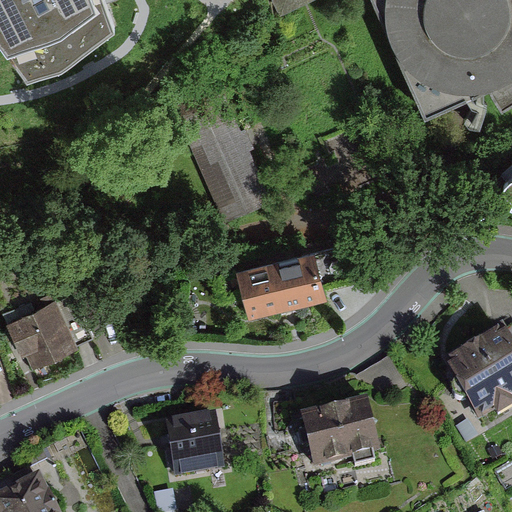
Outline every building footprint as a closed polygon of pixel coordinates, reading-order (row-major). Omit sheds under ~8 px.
[(0,0),(0,89),(15,114),(141,40),(117,0),(0,0)] [(280,0),(285,9),(304,0),(280,0)] [(511,0),(363,0),(415,119),(511,77),(511,0)] [(171,125),(212,219),(261,198),(239,148),(220,104),(171,125)] [(511,168),(506,166),(499,189),(511,193),(509,202),(511,202),(511,168)] [(308,255),(231,279),(248,333),(325,308),(308,255)] [(10,305),(36,360),(85,338),(59,282),(10,305)] [(452,364),(447,366),(478,421),(495,411),(498,415),(511,407),(511,340),(507,332),(501,335),(498,329),(448,358),(452,364)] [(303,405),(318,461),(379,444),(364,389),(303,405)] [(165,420),(175,477),(226,469),(216,412),(165,420)] [(61,511),(42,468),(0,485),(0,511),(61,511)]
